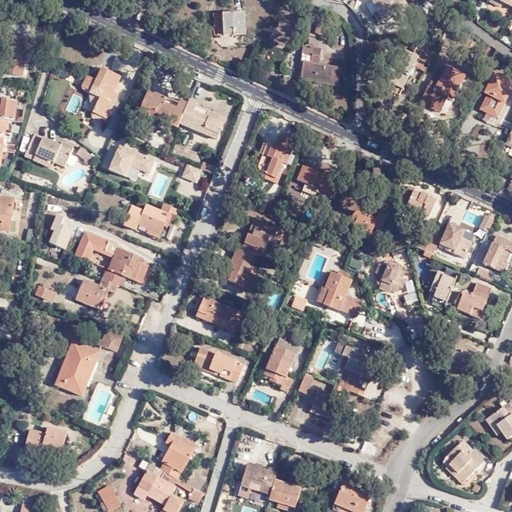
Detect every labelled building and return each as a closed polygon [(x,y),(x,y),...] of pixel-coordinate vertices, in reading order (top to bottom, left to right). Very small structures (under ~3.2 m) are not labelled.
[(378,0),(372,3),(378,13),(373,15),(379,24),(397,15),(402,23),(413,17),(403,0),(378,0)] [(504,3),(498,0),(491,0),(490,3),(501,8),(504,3)] [(378,13),(372,3),(367,6),(373,15),(378,13)] [(223,36),(223,15),(213,15),(214,36),(223,36)] [(245,15),(223,15),(223,36),(246,35),(245,15)] [(12,57),(16,37),(8,36),(5,56),(7,57),(12,57)] [(33,39),(16,37),(12,57),(7,57),(4,73),(25,77),(28,55),(31,55),(33,39)] [(313,61),(309,61),(306,76),(339,82),(341,67),(319,63),(321,48),(304,45),(303,54),(314,55),(313,61)] [(414,67),(425,73),(434,54),(417,47),(412,55),(406,52),(403,59),(397,58),(387,77),(392,80),(386,90),(400,97),(414,67)] [(435,104),(441,107),(447,97),(453,100),(467,75),(447,65),(436,83),(430,80),(418,100),(432,108),(435,104)] [(112,92),(115,86),(120,75),(102,67),(97,78),(86,74),(81,87),(90,90),(92,86),(103,91),(99,97),(93,111),(106,118),(117,94),(112,92)] [(478,115),(498,124),(506,109),(504,108),(507,101),(503,99),(509,87),(495,80),(479,113),(478,115)] [(92,86),(90,90),(88,92),(99,97),(103,91),(92,86)] [(139,111),(177,128),(179,123),(187,102),(180,100),(179,102),(177,107),(165,103),(167,98),(163,96),(164,94),(157,90),(156,93),(148,89),(139,111)] [(0,118),(8,120),(14,121),(17,100),(4,98),(3,105),(0,104),(0,118)] [(179,102),(167,98),(165,103),(177,107),(179,102)] [(197,102),(189,98),(187,102),(179,123),(205,134),(208,128),(219,132),(223,122),(216,120),(218,114),(208,109),(206,115),(193,110),(197,102)] [(225,116),(218,114),(216,120),(223,122),(225,116)] [(0,142),(4,144),(8,120),(0,118),(0,142)] [(208,128),(205,134),(217,139),(219,132),(208,128)] [(272,171),(270,176),(278,180),(291,150),(294,151),(299,137),(285,132),(279,143),(267,138),(263,147),(269,150),(262,166),(272,171)] [(36,154),(55,161),(66,166),(73,147),(61,142),(59,145),(34,135),(25,156),(34,160),(36,154)] [(156,157),(121,141),(110,167),(135,178),(140,167),(151,171),(156,157)] [(76,153),(89,165),(94,159),(80,147),(76,153)] [(52,168),(55,161),(36,154),(34,160),(52,168)] [(164,156),(160,167),(198,181),(202,171),(164,156)] [(201,170),(214,175),(217,167),(204,163),(201,170)] [(259,172),(270,176),(272,171),(262,166),(259,172)] [(323,174),(303,167),(297,181),(316,188),(315,191),(324,194),(332,174),(324,170),(323,174)] [(163,198),(172,177),(159,172),(150,193),(163,198)] [(424,218),(432,221),(440,206),(430,202),(431,199),(424,195),(422,198),(415,195),(417,192),(411,190),(405,203),(412,206),(409,211),(424,218)] [(269,192),(264,202),(274,206),(278,195),(269,192)] [(15,198),(0,195),(0,228),(11,230),(15,198)] [(175,218),(178,209),(162,202),(158,210),(147,206),(145,212),(131,205),(128,212),(123,224),(135,229),(138,222),(147,225),(158,230),(161,225),(165,226),(170,215),(175,218)] [(111,219),(123,224),(128,212),(117,207),(111,219)] [(353,221),(349,231),(367,237),(371,226),(376,228),(381,213),(374,211),(372,217),(351,209),(348,218),(353,221)] [(67,215),(58,212),(51,226),(55,228),(50,239),(67,246),(76,225),(65,220),(67,215)] [(344,229),(349,231),(353,221),(348,218),(344,229)] [(429,226),(432,221),(424,218),(421,223),(429,226)] [(491,237),(497,224),(493,222),(490,220),(483,235),(491,237)] [(254,221),(248,237),(251,239),(258,223),(254,221)] [(242,252),(257,258),(262,260),(269,243),(276,246),(277,243),(280,244),(284,234),(280,233),(281,231),(274,228),(273,229),(258,223),(251,239),(248,237),(242,252)] [(155,237),(158,230),(147,225),(144,232),(155,237)] [(452,229),(446,245),(443,250),(468,262),(475,247),(466,243),(468,236),(452,229)] [(91,260),(97,248),(115,257),(110,269),(107,268),(103,276),(125,286),(129,277),(144,283),(151,264),(144,261),(145,258),(119,248),(120,244),(87,230),(78,254),(91,260)] [(478,240),(468,236),(466,243),(475,247),(478,240)] [(425,237),(419,251),(427,255),(434,241),(425,237)] [(434,241),(427,255),(435,259),(439,249),(442,243),(435,239),(434,241)] [(506,263),(510,265),(511,265),(511,244),(501,239),(489,268),(501,274),(506,263)] [(269,243),(262,260),(271,264),(278,247),(276,246),(269,243)] [(242,252),(237,250),(225,279),(243,287),(242,288),(250,290),(257,272),(251,270),(257,258),(242,252)] [(352,259),(350,267),(362,269),(363,261),(352,259)] [(504,275),(510,265),(506,263),(501,274),(504,275)] [(379,265),(376,273),(377,274),(376,277),(377,285),(381,286),(380,289),(389,293),(390,290),(393,293),(398,290),(399,287),(402,288),(405,281),(402,280),(404,276),(398,273),(400,268),(389,264),(386,268),(379,265)] [(408,266),(403,267),(406,276),(411,275),(408,266)] [(350,312),(356,297),(342,292),(348,277),(330,270),(323,286),(318,299),(350,312)] [(477,278),(490,284),(493,278),(479,272),(477,278)] [(458,284),(460,279),(445,273),(443,277),(458,284)] [(435,300),(448,305),(458,284),(443,277),(439,276),(433,288),(439,291),(437,297),(435,300)] [(120,284),(104,277),(100,286),(85,280),(78,298),(92,303),(95,296),(106,300),(110,290),(116,292),(120,284)] [(55,290),(39,284),(35,293),(52,300),(55,290)] [(318,299),(323,286),(319,284),(313,297),(318,299)] [(473,310),(482,314),(491,293),(478,287),(473,299),(464,295),(461,303),(457,301),(453,311),(469,318),(473,310)] [(430,295),(437,297),(439,291),(433,288),(430,295)] [(307,300),(295,296),(291,308),(303,312),(307,300)] [(360,299),(356,297),(350,312),(354,313),(360,299)] [(242,314),(205,299),(197,318),(234,333),(242,314)] [(434,305),(446,311),(448,305),(435,300),(434,305)] [(45,311),(32,310),(31,318),(45,319),(45,311)] [(478,322),(482,314),(473,310),(469,318),(478,322)] [(417,317),(420,335),(426,334),(424,316),(417,317)] [(118,351),(124,336),(108,330),(105,338),(102,337),(99,344),(118,351)] [(296,344),(280,338),(266,371),(272,374),(270,378),(279,381),(277,386),(286,390),(292,377),(284,374),(296,344)] [(67,362),(92,373),(101,352),(76,341),(67,362)] [(478,354),(456,345),(446,368),(469,377),(478,354)] [(237,361),(201,347),(193,366),(236,385),(243,368),(235,364),(237,361)] [(336,364),(369,379),(376,364),(371,362),(375,354),(364,350),(361,357),(339,348),(333,359),(337,361),(336,364)] [(82,396),(92,373),(67,362),(57,385),(82,396)] [(367,383),(369,379),(336,364),(334,368),(367,383)] [(305,371),(298,389),(307,392),(315,376),(305,371)] [(349,390),(360,394),(364,387),(339,377),(335,384),(349,390)] [(349,390),(335,384),(331,395),(317,390),(313,403),(323,407),(320,414),(330,418),(339,395),(345,398),(349,390)] [(511,393),(508,395),(510,399),(488,414),(493,424),(496,422),(501,429),(505,437),(511,433),(511,432),(510,430),(511,429),(511,393)] [(323,407),(313,403),(310,410),(320,414),(323,407)] [(496,422),(493,424),(491,425),(496,432),(501,429),(496,422)] [(52,427),(49,434),(67,441),(70,433),(52,427)] [(67,441),(49,434),(33,428),(27,449),(44,454),(46,448),(62,455),(67,441)] [(162,460),(157,469),(181,483),(182,482),(175,478),(192,449),(179,442),(181,439),(169,432),(163,442),(166,444),(159,458),(162,460)] [(183,436),(181,439),(179,442),(192,449),(196,443),(183,436)] [(450,463),(459,472),(460,471),(467,478),(485,460),(473,448),(467,453),(457,443),(447,454),(453,460),(450,463)] [(46,448),(44,454),(60,460),(62,455),(46,448)] [(147,463),(140,459),(136,467),(142,470),(147,463)] [(147,463),(142,470),(144,472),(132,492),(142,498),(145,495),(161,506),(159,509),(164,511),(173,511),(180,502),(168,494),(173,487),(169,485),(171,481),(180,486),(181,483),(157,469),(147,463)] [(273,477),(275,468),(268,466),(267,470),(260,468),(260,465),(254,463),(253,466),(246,464),(237,497),(247,500),(251,488),(261,491),(260,495),(267,497),(267,495),(273,477)] [(455,476),(459,472),(450,463),(447,467),(455,476)] [(195,491),(201,483),(204,479),(191,470),(182,482),(181,483),(191,489),(195,491)] [(298,487),(273,477),(267,495),(293,504),(298,487)] [(334,502),(361,511),(367,495),(351,490),(353,485),(342,481),(334,502)] [(191,489),(181,483),(180,486),(190,492),(191,489)] [(199,494),(201,495),(205,486),(201,483),(195,491),(199,494)] [(111,484),(99,491),(110,511),(121,505),(111,484)] [(193,502),(199,494),(195,491),(191,489),(190,492),(185,498),(193,502)] [(13,511),(2,510),(1,511),(39,511),(41,505),(27,502),(24,511),(13,511)] [(340,511),(360,511),(361,511),(334,502),(332,509),(340,511)]
